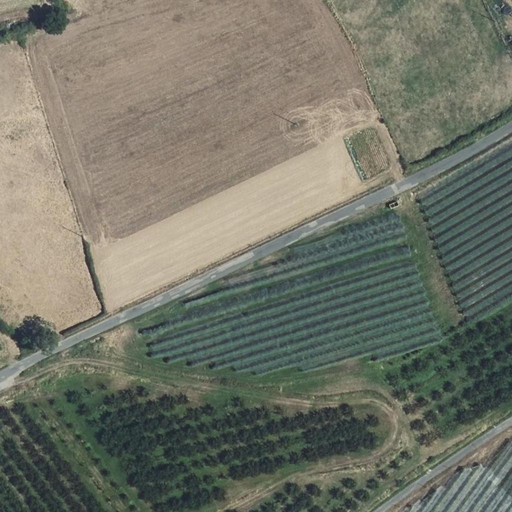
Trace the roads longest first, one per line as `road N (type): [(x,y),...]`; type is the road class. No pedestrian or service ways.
road 1 (track): [(4,376),(37,375),(80,359),(303,402),(371,404),(391,415),(394,440),(377,455),(289,484),(242,511)]
road 2 (tertiary): [(511,130),(0,378)]
road 3 (unclassified): [(511,424),(383,511)]
